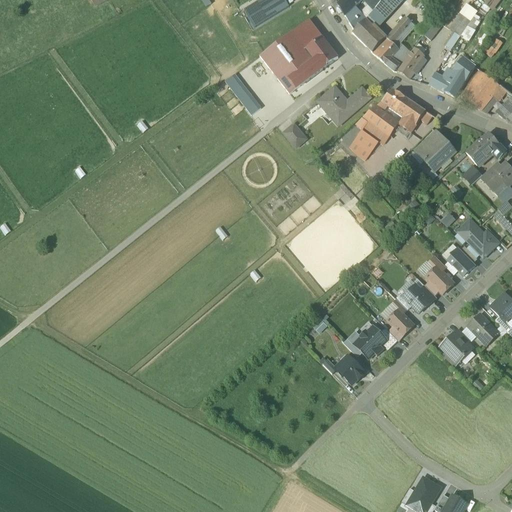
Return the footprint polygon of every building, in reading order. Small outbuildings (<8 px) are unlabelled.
[(262,0),(243,12),(254,30),(289,10),(283,0),(262,0)] [(346,0),(343,3),(343,2),(338,6),(345,18),(361,0),(346,0)] [(374,11),(363,0),(361,0),(345,18),(354,32),(365,21),(374,11)] [(363,0),(374,11),(384,0),(363,0)] [(384,0),(374,11),(365,21),(373,28),(398,0),(384,0)] [(487,0),(484,5),(493,12),(501,0),(487,0)] [(465,18),(454,34),(459,37),(470,22),(465,18)] [(404,19),(386,40),(392,45),(411,25),(404,19)] [(437,39),(437,20),(424,20),(424,39),(437,39)] [(308,21),(260,57),(289,95),(338,59),(309,21),(308,21)] [(373,28),(365,21),(354,32),(352,34),(372,54),(384,40),(381,37),(374,30),(375,30),(373,28)] [(454,34),(451,38),(451,37),(444,46),(450,50),(459,37),(454,34)] [(392,45),(386,40),(373,55),(394,73),(400,66),(393,61),(391,59),(399,51),(392,45)] [(493,44),(488,51),(494,57),(500,49),(493,44)] [(409,56),(397,73),(407,80),(410,81),(412,77),(410,75),(411,73),(419,63),(409,56)] [(475,69),(462,59),(455,71),(468,79),(475,69)] [(435,75),(429,87),(455,100),(468,79),(455,71),(453,74),(455,75),(454,76),(454,77),(446,72),(442,80),(435,75)] [(499,88),(480,72),(476,77),(474,81),(477,83),(465,100),(480,112),(491,98),(499,88)] [(236,75),(225,83),(246,110),(256,103),(257,102),(236,75)] [(499,88),(491,98),(496,101),(497,102),(506,93),(499,88)] [(347,103),(335,89),(317,104),(338,127),(370,100),(362,90),(347,103)] [(388,108),(394,113),(407,100),(395,92),(381,104),(388,108)] [(491,98),(480,112),(486,114),(496,101),(491,98)] [(407,100),(394,113),(404,119),(400,125),(399,128),(411,134),(425,113),(407,100)] [(256,103),(246,110),(251,117),(261,110),(256,103)] [(388,108),(381,104),(356,126),(363,131),(353,145),(349,149),(366,162),(379,145),(383,148),(399,128),(400,125),(384,114),(388,108)] [(511,123),(511,111),(506,106),(497,115),(502,119),(509,126),(511,123)] [(294,126),(283,135),(291,144),(302,135),(294,126)] [(435,134),(415,153),(417,151),(426,161),(424,163),(434,174),(455,154),(448,147),(446,148),(439,141),(441,140),(435,134)] [(489,134),(466,154),(477,166),(492,153),(499,146),(489,134)] [(302,135),(291,144),(296,150),(307,141),(302,135)] [(499,146),(492,153),(500,161),(506,153),(499,146)] [(497,165),(481,180),(493,192),(503,183),(508,188),(511,184),(511,171),(505,165),(500,170),(497,166),(498,166),(497,165)] [(473,168),(463,177),(465,179),(475,170),(473,168)] [(475,170),(465,179),(472,186),(480,179),(481,178),(475,170)] [(503,183),(493,192),(498,198),(508,188),(503,183)] [(417,202),(410,208),(415,212),(421,206),(417,202)] [(506,204),(497,212),(498,213),(502,218),(511,209),(506,204)] [(491,209),(482,217),(485,221),(494,213),(491,209)] [(502,218),(498,213),(495,217),(500,223),(504,219),(502,218)] [(448,217),(442,224),(447,228),(453,222),(448,217)] [(511,227),(504,219),(500,223),(511,235),(511,227)] [(484,236),(470,222),(461,230),(470,239),(467,242),(483,259),(493,250),(485,242),(490,237),(487,233),(484,236)] [(477,261),(464,248),(460,253),(472,266),(477,261)] [(449,249),(442,256),(447,262),(451,258),(451,257),(454,255),(449,249)] [(460,253),(458,251),(454,255),(451,257),(451,258),(447,262),(463,278),(467,274),(468,274),(474,268),(472,266),(460,253)] [(437,269),(442,274),(446,270),(435,258),(428,265),(435,272),(437,269)] [(435,272),(426,280),(430,284),(439,294),(442,297),(453,286),(442,274),(437,269),(435,272)] [(434,298),(439,294),(430,284),(425,288),(434,298)] [(421,292),(416,287),(403,299),(403,300),(411,308),(418,316),(423,310),(425,310),(432,304),(430,302),(421,292)] [(434,298),(425,288),(421,292),(430,302),(434,298)] [(511,318),(511,303),(504,295),(489,309),(505,325),(511,318)] [(401,297),(396,301),(406,312),(411,308),(403,300),(403,299),(401,297)] [(406,312),(396,301),(391,306),(398,313),(398,312),(402,316),(406,312)] [(398,313),(387,323),(393,329),(402,338),(413,328),(402,316),(398,312),(398,313)] [(495,332),(479,315),(466,328),(485,348),(498,336),(498,335),(495,332)] [(319,334),(327,327),(322,321),(314,328),(319,334)] [(380,335),(372,328),(367,333),(366,332),(359,339),(362,341),(354,348),(368,362),(374,355),(377,358),(383,352),(381,349),(382,348),(387,343),(380,335)] [(402,338),(393,329),(388,333),(397,343),(402,338)] [(388,333),(385,330),(380,335),(387,343),(382,348),(387,353),(397,343),(388,333)] [(469,342),(460,332),(455,337),(464,346),(469,342)] [(455,337),(454,335),(439,349),(447,357),(450,355),(458,364),(470,352),(464,346),(455,337)] [(366,368),(355,357),(351,361),(361,372),(366,368)] [(351,361),(347,358),(335,369),(335,370),(336,372),(343,378),(352,386),(358,380),(359,381),(363,377),(362,376),(364,374),(361,372),(351,361)] [(328,361),(322,366),(332,376),(336,372),(335,370),(335,369),(328,361)] [(440,490),(424,480),(416,494),(407,507),(415,511),(426,511),(430,506),(440,490)] [(410,490),(402,504),(407,507),(416,494),(410,490)] [(434,511),(443,511),(450,501),(443,497),(437,507),(434,511)] [(463,511),(467,507),(452,498),(450,501),(443,511),(463,511)]
